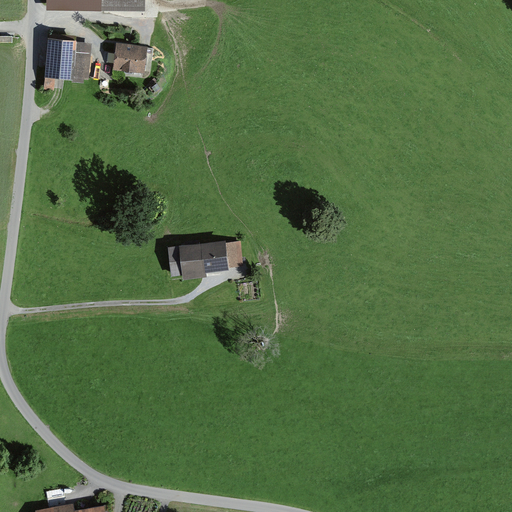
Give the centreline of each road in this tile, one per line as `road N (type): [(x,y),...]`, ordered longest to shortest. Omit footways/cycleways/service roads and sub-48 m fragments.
road 1 (unclassified): [(282,511),(155,495),(94,477),(19,402),(1,356),(33,0)]
road 2 (track): [(3,311),(181,300),(228,276)]
